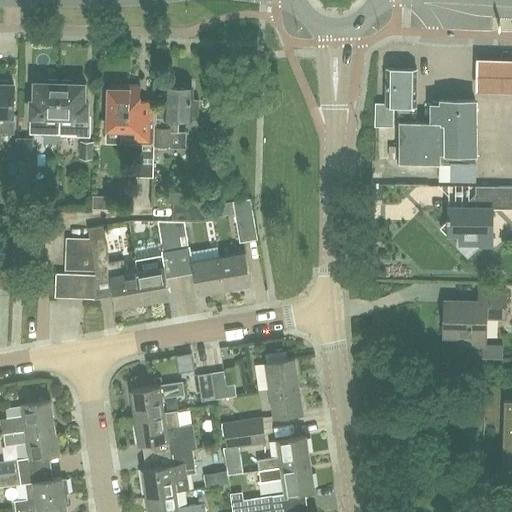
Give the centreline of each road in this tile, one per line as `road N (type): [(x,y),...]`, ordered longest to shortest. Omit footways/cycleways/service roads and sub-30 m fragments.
road 1 (residential): [(328,313),(336,26)]
road 2 (residential): [(328,313),(84,352)]
road 3 (residential): [(358,511),(328,313)]
road 4 (residential): [(108,511),(84,352)]
